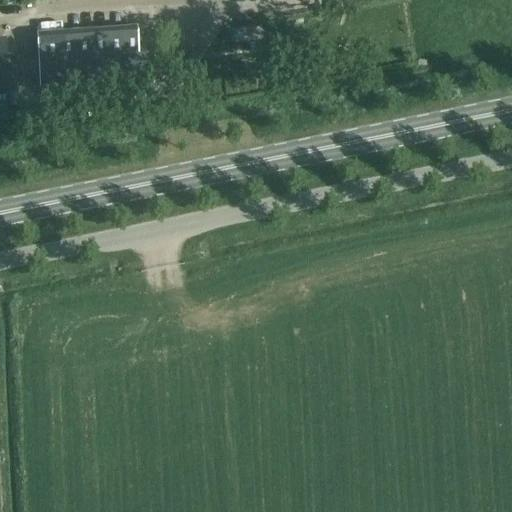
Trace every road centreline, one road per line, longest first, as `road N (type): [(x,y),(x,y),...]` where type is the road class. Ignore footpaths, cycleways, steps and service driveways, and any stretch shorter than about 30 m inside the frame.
road 1 (unclassified): [(0,262),(511,159)]
road 2 (primary): [(0,211),(511,109)]
road 3 (unclassified): [(0,9),(162,0)]
